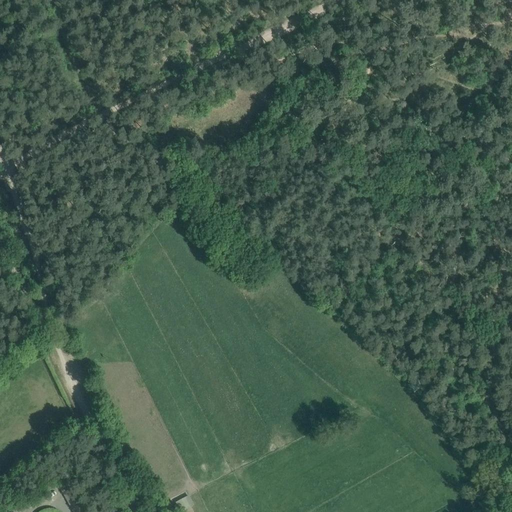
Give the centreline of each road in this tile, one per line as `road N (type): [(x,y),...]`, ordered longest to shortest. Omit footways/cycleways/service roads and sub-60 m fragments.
road 1 (track): [(3,170),(313,14)]
road 2 (track): [(133,503),(29,306)]
road 3 (track): [(29,306),(43,300),(37,268),(3,170)]
